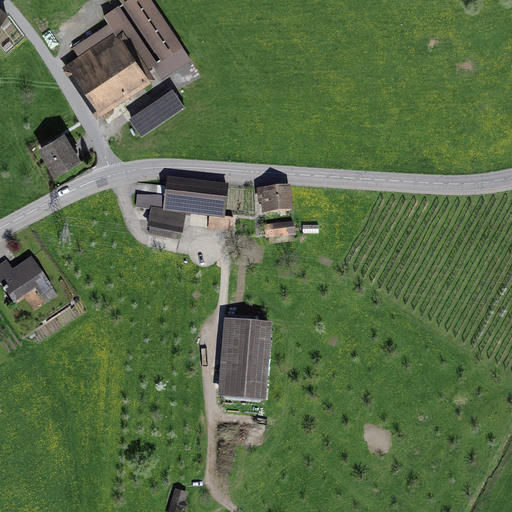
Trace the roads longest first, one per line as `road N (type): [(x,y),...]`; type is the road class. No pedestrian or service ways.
road 1 (tertiary): [(511,177),(456,184),(185,167),(113,175)]
road 2 (unclassified): [(1,0),(38,43),(113,175)]
road 3 (tertiary): [(113,175),(0,228)]
